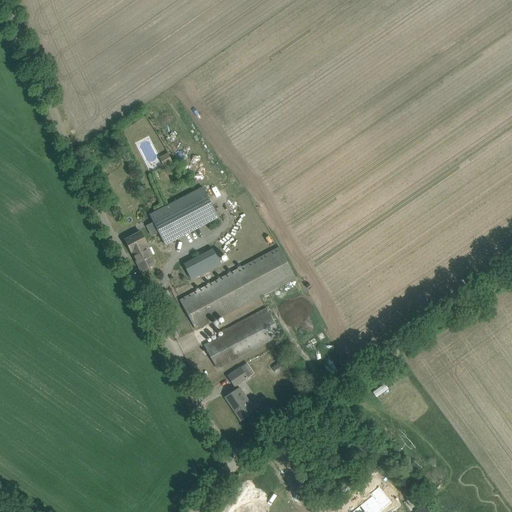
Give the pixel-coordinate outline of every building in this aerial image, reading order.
[(172,162),(168,153),(159,157),(164,167),(172,162)] [(165,245),(174,240),(219,217),(203,187),(149,215),(165,245)] [(155,264),(145,245),(147,244),(141,232),(125,240),(141,271),(155,264)] [(197,330),(251,301),(295,279),(279,247),(235,270),(180,300),(197,330)] [(213,249),(184,264),(192,279),(221,264),(213,249)] [(217,369),(226,364),(280,335),(265,308),(222,331),(224,335),(205,345),(217,369)] [(281,362),(272,367),(277,374),(285,369),(281,362)] [(235,386),(247,378),(251,374),(246,367),(241,370),(240,368),(228,375),(235,386)] [(255,411),(240,388),(226,397),(241,421),(255,411)] [(379,511),(388,505),(385,501),(397,492),(394,488),(397,485),(391,478),(380,487),(387,496),(383,498),(382,497),(371,506),(367,501),(360,507),(363,511),(379,511)]
